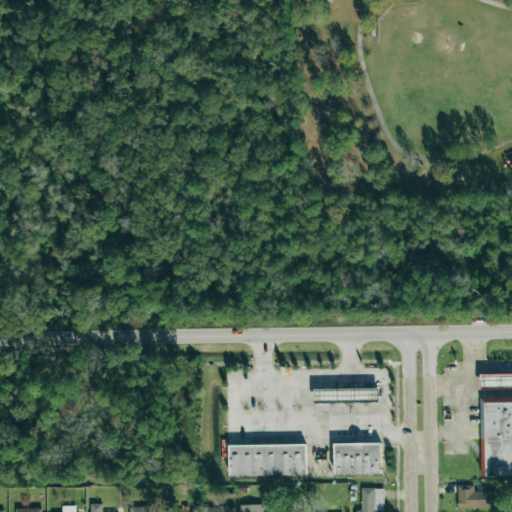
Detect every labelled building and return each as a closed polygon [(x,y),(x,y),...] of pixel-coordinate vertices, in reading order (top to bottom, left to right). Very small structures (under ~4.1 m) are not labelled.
[(511,387),(485,388),(485,374),(511,372),(511,387)] [(314,388),(314,401),(377,400),(377,387),(314,388)] [(484,398),(511,397),(511,478),(486,479),(484,398)] [(332,446),(332,469),(377,470),(378,447),(332,446)] [(231,448),(231,472),(301,472),(301,447),(231,448)] [(457,507),(495,507),(495,491),(473,491),(474,485),(458,484),(457,507)] [(356,511),(383,511),(384,488),(361,487),(360,509),(357,509),(356,511)] [(102,511),(102,503),(90,504),(90,511),(102,511)]
